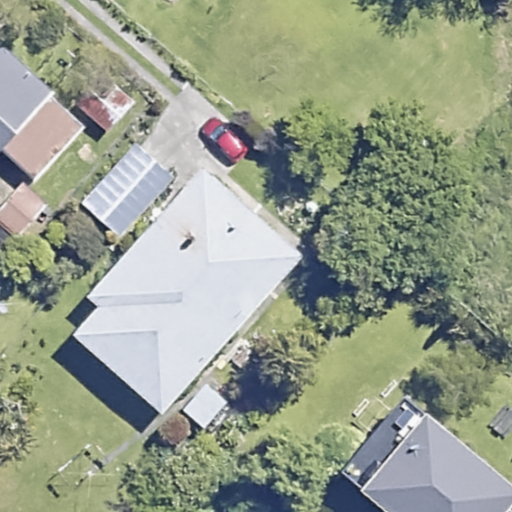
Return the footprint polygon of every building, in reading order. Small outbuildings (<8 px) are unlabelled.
[(0,142),(48,91),(0,46),(0,142)] [(82,125),(56,101),(7,156),(33,179),(82,125)] [(169,180),(135,147),(79,204),(113,237),(169,180)] [(297,256),(197,168),(59,326),(158,413),(297,256)] [(491,511),(507,494),(409,410),(346,484),(379,511),(491,511)]
